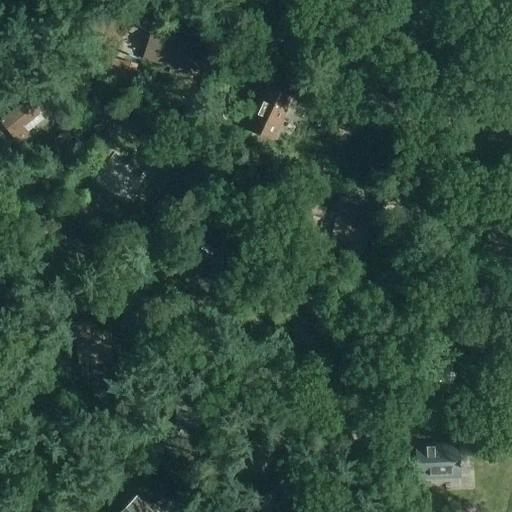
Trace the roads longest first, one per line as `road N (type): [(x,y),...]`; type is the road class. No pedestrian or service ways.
road 1 (track): [(241,0),(435,130),(343,511)]
road 2 (track): [(0,196),(355,457)]
road 3 (track): [(28,217),(25,511)]
